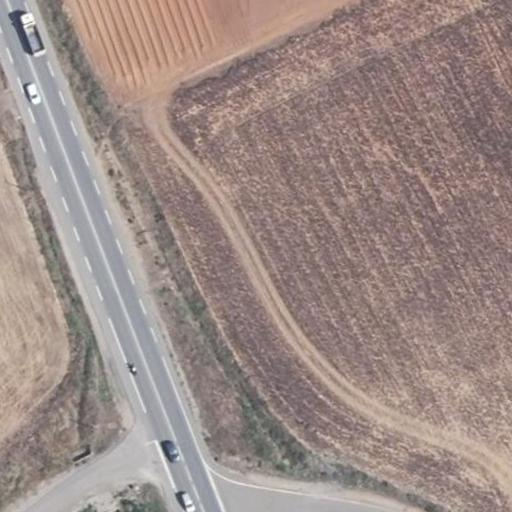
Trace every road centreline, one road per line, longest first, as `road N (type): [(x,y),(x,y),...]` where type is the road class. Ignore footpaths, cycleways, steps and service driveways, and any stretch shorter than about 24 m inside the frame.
road 1 (tertiary): [(170,431),(6,0)]
road 2 (unclassified): [(170,431),(34,511)]
